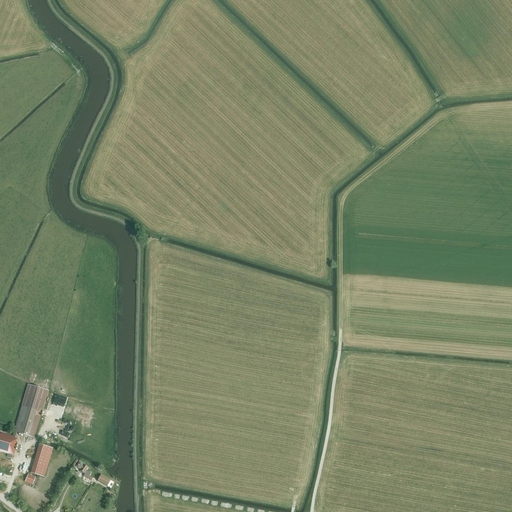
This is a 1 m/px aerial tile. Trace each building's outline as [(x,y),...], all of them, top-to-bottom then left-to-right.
[(48,391),(28,385),(22,406),(13,436),(0,432),(0,451),(8,454),(7,457),(12,458),(13,455),(13,456),(17,443),(16,443),(17,438),(19,433),(34,438),(48,391)] [(53,449),(39,444),(31,473),(44,477),(53,449)] [(92,481),(93,478),(90,476),(91,473),(87,470),(88,467),(84,465),(85,464),(81,462),(80,463),(79,462),(76,467),(81,470),(85,473),(84,476),(92,481)] [(33,485),(36,477),(29,474),(25,482),(33,485)] [(107,487),(111,480),(101,475),(98,481),(107,487)]
